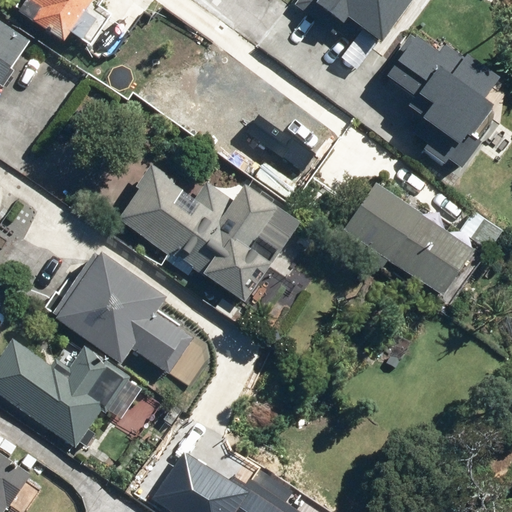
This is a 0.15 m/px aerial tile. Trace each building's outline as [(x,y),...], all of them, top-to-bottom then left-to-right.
[(18,0),(20,1),(10,16),(56,46),(59,40),(75,50),(89,28),(78,20),(90,0),(96,0),(99,2),(100,0),(18,0)] [(338,27),(370,53),(408,6),(400,0),(295,0),(289,8),(311,24),(314,21),(331,35),(338,27)] [(129,53),(137,41),(119,30),(100,59),(134,81),(145,63),(129,53)] [(0,78),(20,49),(0,35),(0,78)] [(290,230),(234,195),(228,203),(201,185),(190,202),(143,172),(109,224),(195,279),(192,283),(234,310),(257,275),(260,277),(290,230)] [(464,259),(412,220),(411,221),(369,190),(337,233),(365,253),(359,261),(376,273),(380,267),(382,268),(383,267),(431,303),(464,259)] [(479,222),(462,244),(479,257),(496,235),(479,222)] [(89,260),(88,263),(84,260),(46,318),(51,321),(48,325),(115,369),(125,355),(162,380),(185,345),(148,320),(158,305),(89,260)] [(511,318),(501,320),(507,348),(511,346),(511,318)] [(4,347),(0,352),(0,405),(70,454),(97,414),(115,427),(137,394),(75,351),(55,381),(4,347)] [(0,511),(22,480),(0,466),(0,511)]
